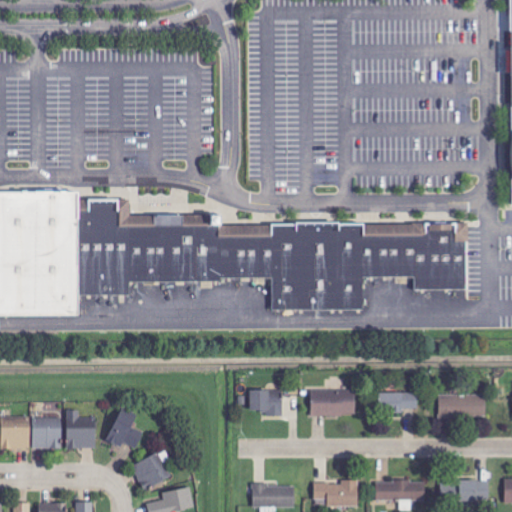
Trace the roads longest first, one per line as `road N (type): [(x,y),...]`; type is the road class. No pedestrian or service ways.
road 1 (residential): [(511,448),(239,449)]
road 2 (residential): [(119,491),(97,477),(0,476)]
